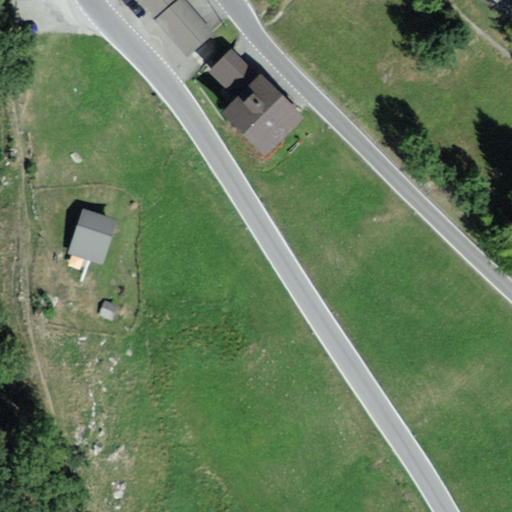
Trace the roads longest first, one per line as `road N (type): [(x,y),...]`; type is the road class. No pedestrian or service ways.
road 1 (tertiary): [(455,511),(174,88),(89,0)]
road 2 (tertiary): [(230,0),(352,135),(511,290)]
